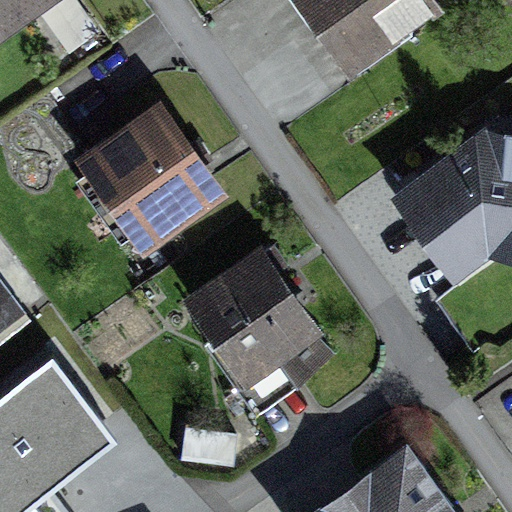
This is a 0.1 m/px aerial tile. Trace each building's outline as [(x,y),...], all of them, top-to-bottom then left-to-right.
[(0,0),(0,23),(33,0),(0,0)] [(308,0),(348,58),(433,0),(308,0)] [(161,88),(75,145),(144,245),(230,187),(161,88)] [(511,123),(483,119),(391,183),(456,273),(491,251),(511,254),(511,123)] [(260,233),(183,287),(215,331),(206,336),(256,412),(301,380),(335,348),(318,329),(325,323),(260,233)] [(0,326),(27,307),(18,296),(37,280),(16,253),(0,264),(0,326)] [(55,339),(0,379),(0,511),(75,511),(52,482),(120,429),(55,339)] [(464,511),(406,430),(293,511),(464,511)]
